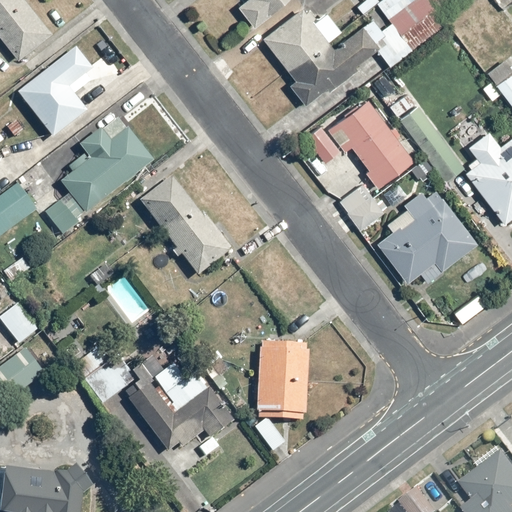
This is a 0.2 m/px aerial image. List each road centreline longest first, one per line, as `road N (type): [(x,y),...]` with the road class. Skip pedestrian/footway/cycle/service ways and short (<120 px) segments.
road 1 (residential): [(125,0),(442,403)]
road 2 (tertiary): [(442,403),(300,511)]
